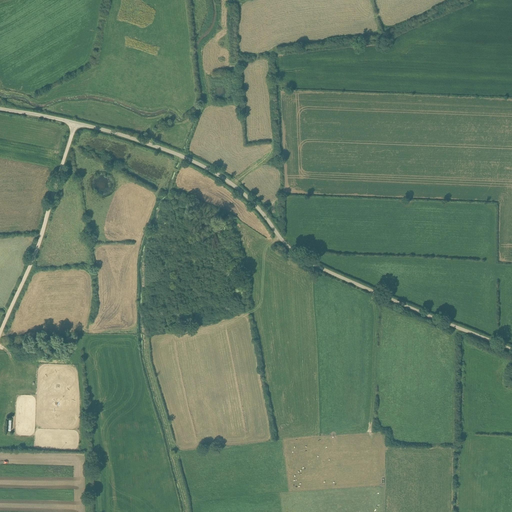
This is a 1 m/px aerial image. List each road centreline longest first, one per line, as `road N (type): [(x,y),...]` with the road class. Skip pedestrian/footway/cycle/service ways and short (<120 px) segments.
road 1 (unclassified): [(0,108),(180,155),(232,184),(303,258),(511,350)]
road 2 (track): [(0,333),(35,255),(74,122)]
